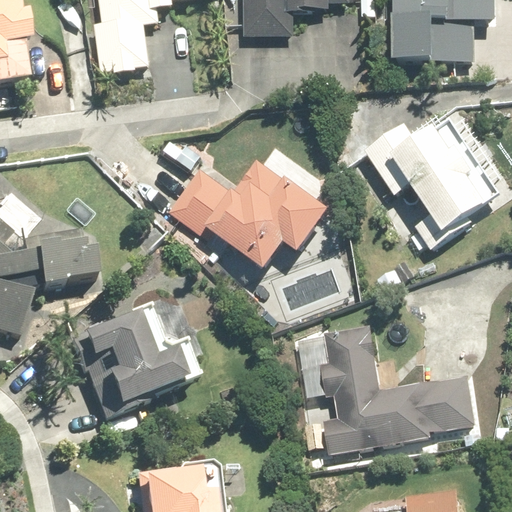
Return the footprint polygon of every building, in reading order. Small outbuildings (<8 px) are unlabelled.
[(20,23),(17,0),(0,0),(0,91),(29,87),(24,52),(33,51),(29,22),(20,23)] [(178,14),(177,6),(200,3),(199,0),(102,0),(107,29),(99,30),(105,78),(118,76),(119,80),(141,77),(140,72),(154,70),(148,30),(164,28),(162,16),(178,14)] [(247,0),(248,40),(297,40),(297,19),(307,19),(307,15),(332,15),(332,8),(353,8),(353,0),(247,0)] [(398,0),(399,67),(479,66),(479,28),(501,28),(500,0),(398,0)] [(379,4),(365,4),(366,22),(379,22),(379,4)] [(423,236),(431,249),(436,256),(478,229),(476,228),(494,214),(493,213),(508,202),(458,127),(424,150),(410,130),(370,157),(400,201),(417,191),(437,221),(420,232),(423,236)] [(203,173),(172,217),(209,244),(214,238),(271,279),(292,251),(305,260),(336,218),(262,164),(237,198),(203,173)] [(24,243),(27,262),(13,264),(2,253),(14,238),(0,225),(0,336),(21,342),(35,300),(32,298),(34,290),(43,289),(44,295),(70,291),(69,288),(101,284),(97,259),(86,261),(82,234),(24,243)] [(424,254),(431,249),(423,236),(415,240),(424,254)] [(407,267),(397,272),(405,287),(415,281),(407,267)] [(142,323),(72,349),(84,380),(88,378),(106,426),(150,411),(148,408),(191,392),(179,360),(158,368),(142,323)] [(341,423),(328,426),(333,460),(436,444),(435,439),(480,432),(472,382),(384,396),(372,331),(328,338),(333,368),(326,369),(331,402),(338,401),(341,423)] [(176,475),(137,479),(140,511),(219,511),(218,503),(206,504),(203,480),(176,483),(176,475)] [(464,511),(463,496),(410,501),(411,511),(464,511)]
